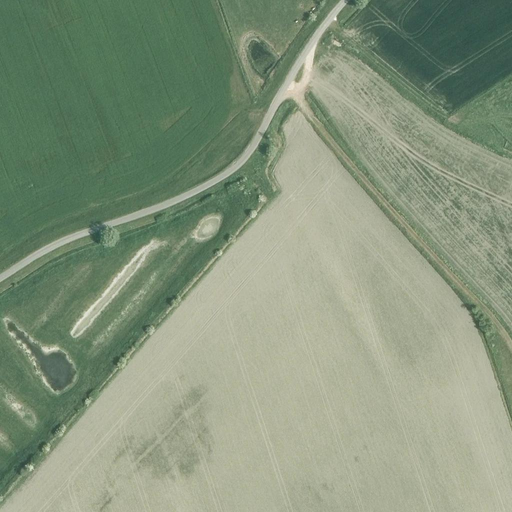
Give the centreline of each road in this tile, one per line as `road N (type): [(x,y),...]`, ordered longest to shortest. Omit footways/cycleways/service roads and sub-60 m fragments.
road 1 (unclassified): [(345,0),(236,165),(213,183),(63,241),(0,278)]
road 2 (track): [(511,347),(285,85)]
